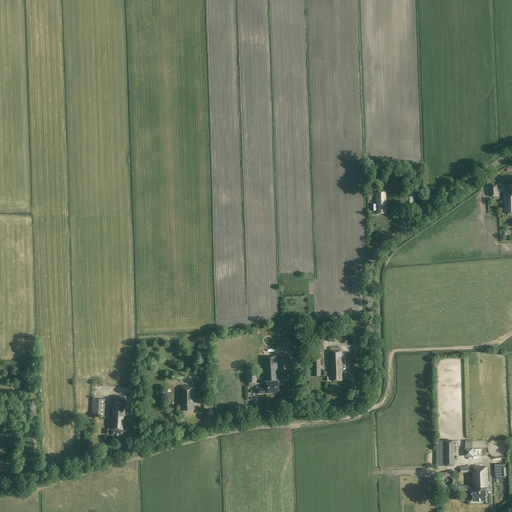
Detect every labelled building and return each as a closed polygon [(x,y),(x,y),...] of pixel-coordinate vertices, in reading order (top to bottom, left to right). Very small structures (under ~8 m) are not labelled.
[(497,186),(490,186),(491,197),(494,197),(494,198),(499,198),(499,193),(497,193),(497,186)] [(377,214),(386,213),(386,192),(376,192),(377,204),(373,204),(374,211),(377,211),(377,214)] [(340,351),(340,347),(330,348),(331,359),(330,359),(330,366),(331,366),(331,369),(330,370),(330,375),(332,375),(332,381),(342,380),(341,373),(343,373),(342,351),(340,351)] [(265,381),(266,388),(266,393),(279,393),(278,381),(277,356),(265,357),(266,381),(265,381)] [(282,381),(289,380),(288,358),(280,358),(282,381)] [(307,377),(313,376),(313,377),(321,376),(321,358),(313,358),(313,370),(307,370),(307,377)] [(266,393),(266,388),(261,388),(261,383),(256,383),(256,372),(248,372),(249,385),(256,385),(256,389),(257,389),(258,392),(257,392),(257,394),(258,394),(266,393)] [(182,410),(194,410),(194,386),(182,386),(182,410)] [(124,416),(125,397),(112,396),(111,423),(111,429),(107,429),(107,435),(122,436),(123,430),(122,430),(123,416),(124,416)] [(104,417),(105,399),(92,398),(91,416),(104,417)] [(454,464),(453,441),(439,441),(440,466),(452,466),(454,464)] [(486,489),(488,489),(487,467),(482,467),(482,466),(472,466),(472,468),(460,468),(460,473),(472,472),(473,493),(472,493),(472,501),(486,501),(486,489)]
